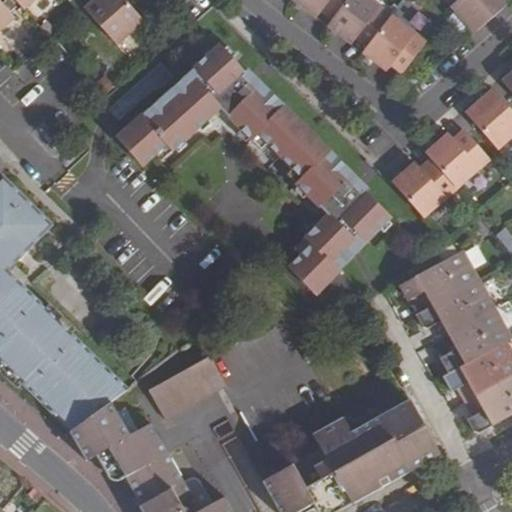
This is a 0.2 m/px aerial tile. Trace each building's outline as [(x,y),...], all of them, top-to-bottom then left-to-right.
[(12,0),(23,12),(37,0),(12,0)] [(98,0),(86,11),(85,13),(116,48),(143,25),(121,0),(98,0)] [(293,0),(291,2),(315,21),(320,15),(326,7),(337,15),(348,0),(293,0)] [(331,23),(326,29),(350,47),(355,42),(361,33),(372,42),(389,19),(364,0),(348,0),(337,15),(331,23)] [(459,0),(450,9),(474,35),(507,6),(509,4),(506,0),(459,0)] [(0,4),(0,33),(14,21),(0,4)] [(320,15),(331,23),(337,15),(326,7),(320,15)] [(366,50),(361,56),(385,74),(389,68),(396,60),(407,69),(425,45),(389,19),(372,42),(366,50)] [(372,42),(361,33),(355,42),(366,50),(372,42)] [(143,120),(119,144),(146,171),(158,159),(169,149),(175,155),(221,109),(252,141),(258,135),(269,146),(292,169),(302,180),(296,186),(327,217),(292,252),(299,259),(287,270),(314,298),(338,273),(332,267),(360,239),(367,245),(391,222),(361,192),(324,155),(330,149),(285,103),(279,109),(243,73),(217,47),(193,70),(194,71),(199,77),(149,127),(144,121),(143,120)] [(389,68),(400,76),(407,69),(396,60),(389,68)] [(279,109),(285,103),(249,67),(243,73),(279,109)] [(194,71),(144,121),(149,127),(199,77),(194,71)] [(511,73),(500,84),(511,97),(511,73)] [(511,115),(491,92),(464,116),(496,152),(511,137),(511,115)] [(461,131),(451,141),(457,148),(468,139),(461,131)] [(258,135),(252,141),(263,152),(269,146),(258,135)] [(436,168),(455,190),(488,161),(468,139),(457,148),(451,141),(446,135),(423,154),(429,161),(436,168)] [(164,165),(175,155),(169,149),(158,159),(164,165)] [(367,186),(330,149),(324,155),(361,192),(367,186)] [(429,161),(418,170),(425,178),(436,168),(429,161)] [(390,183),(422,219),(455,190),(436,168),(425,178),(418,170),(413,164),(390,183)] [(286,175),(296,186),(302,180),(292,169),(286,175)] [(53,228),(3,179),(0,182),(0,364),(24,387),(70,433),(125,391),(71,337),(45,311),(7,274),(53,228)] [(332,267),(338,273),(367,245),(360,239),(332,267)] [(463,251),(399,286),(407,302),(424,292),(432,307),(479,280),(463,251)] [(432,307),(415,316),(424,331),(440,322),(448,336),(496,310),(479,280),(432,307)] [(49,307),(45,311),(71,337),(76,333),(49,307)] [(496,310),(448,336),(456,350),(440,359),(448,375),(459,368),(506,342),(511,339),(496,310)] [(448,375),(443,377),(451,393),(468,384),(476,398),(511,377),(511,352),(506,342),(448,375)] [(209,357),(146,393),(163,423),(226,387),(209,357)] [(24,387),(0,364),(0,372),(20,391),(24,387)] [(511,377),(476,398),(483,411),(467,420),(476,436),(511,415),(511,377)] [(351,432),(344,418),(312,436),(320,450),(277,474),(263,482),(279,511),(310,511),(315,509),(317,511),(339,511),(441,456),(410,400),(351,432)] [(231,511),(224,498),(212,505),(199,482),(195,480),(192,479),(190,480),(185,482),(184,483),(167,455),(150,425),(136,433),(124,409),(115,414),(110,404),(70,434),(86,462),(95,457),(96,456),(107,476),(107,477),(115,472),(120,481),(124,479),(125,478),(141,507),(140,507),(139,508),(141,511),(231,511)] [(115,472),(107,477),(110,480),(112,481),(115,482),(118,482),(120,481),(115,472)]
